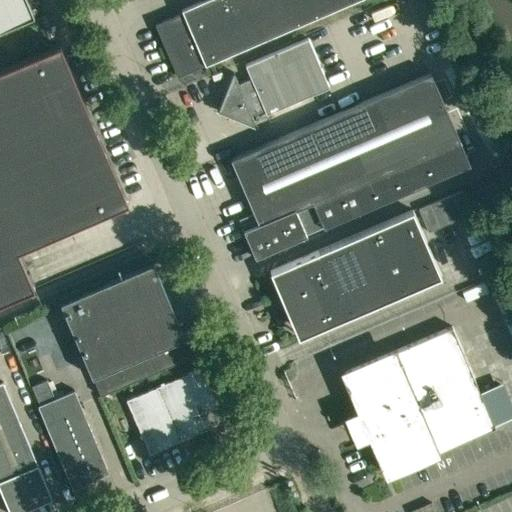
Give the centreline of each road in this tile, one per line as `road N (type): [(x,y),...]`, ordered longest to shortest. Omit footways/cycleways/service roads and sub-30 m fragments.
road 1 (unclassified): [(127,511),(282,444),(100,0)]
road 2 (unknown): [(302,469),(347,496),(369,499),(511,448)]
